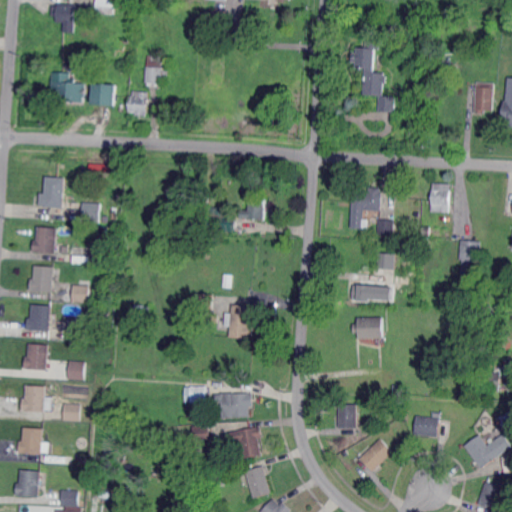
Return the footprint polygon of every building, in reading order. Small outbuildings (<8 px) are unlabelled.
[(122,0),(122,14),(98,13),(98,0),(122,0)] [(380,0),(380,12),(362,11),(362,6),(358,5),(358,0),(380,0)] [(455,0),(454,12),(438,10),(439,0),(455,0)] [(76,7),(80,7),(80,16),(76,16),(75,33),(64,32),(64,23),(57,23),(57,17),(53,17),(53,6),(59,7),(59,4),(76,4),(76,7)] [(225,22),(205,19),(206,9),(226,12),(225,22)] [(381,49),(377,49),(375,71),(385,72),(385,78),(388,78),(387,83),(385,82),(384,96),(397,97),(395,113),(379,111),(381,96),(364,95),(366,68),(356,68),(357,63),(352,62),(353,53),(358,53),(358,47),(366,47),(367,40),(382,41),(381,49)] [(168,85),(146,83),(148,67),(163,68),(163,70),(169,71),(168,85)] [(86,88),(84,88),(84,94),(86,94),(85,97),(83,97),(83,103),(67,102),(67,97),(52,96),(53,72),(71,74),(71,79),(75,79),(75,83),(86,84),(86,88)] [(494,109),(486,108),(486,112),(477,111),(479,81),(496,82),(494,109)] [(117,106),(93,105),(95,85),(118,87),(117,106)] [(148,116),(137,115),(137,112),(130,111),(131,95),(134,96),(135,90),(150,92),(148,116)] [(65,208),(41,207),(42,192),(47,193),(48,176),(67,177),(65,208)] [(451,211),(434,211),(435,182),(453,183),(451,211)] [(382,192),(385,192),(383,211),(354,209),(355,190),(371,191),(371,186),(383,187),(382,192)] [(267,219),(243,218),(243,209),(251,210),(251,197),(268,198),(267,219)] [(102,222),(84,222),(85,202),(103,202),(102,222)] [(237,230),(223,229),(223,215),(238,216),(237,230)] [(396,234),(380,233),(381,219),(396,220),(396,234)] [(58,253),(35,251),(36,239),(39,240),(40,226),(60,228),(58,253)] [(480,260),(478,259),(476,275),(463,274),(464,258),(462,258),(463,239),(482,240),(480,260)] [(107,263),(92,262),(92,247),(108,247),(107,263)] [(395,270),(379,269),(379,253),(381,253),(381,249),(385,250),(385,253),(391,253),(391,249),(396,249),(395,270)] [(60,292),(32,291),(33,278),(36,279),(37,265),(57,266),(56,268),(62,268),(60,292)] [(90,301),(75,300),(75,284),(91,285),(90,301)] [(392,300),(371,299),(371,301),(359,301),(359,300),(354,300),(354,286),(372,286),(372,289),(393,290),(392,300)] [(214,311),(197,310),(198,293),(216,294),(214,311)] [(52,331),(29,329),(30,317),(33,317),(34,304),(54,305),(52,331)] [(151,320),(134,318),(136,304),(152,305),(151,320)] [(252,316),(256,316),(255,327),(256,327),(255,339),(231,337),(232,326),(226,326),(227,312),(234,312),(234,304),(253,306),(252,316)] [(85,341),(68,340),(70,316),(87,317),(85,341)] [(385,338),(361,338),(361,332),(355,332),(355,324),(361,324),(360,318),(384,317),(385,338)] [(49,370),(26,368),(27,356),(31,356),(31,343),(51,344),(49,370)] [(87,380),(70,379),(71,360),(88,361),(87,380)] [(395,368),(399,368),(398,383),(370,381),(371,366),(386,367),(386,363),(395,364),(395,368)] [(502,389),(482,387),(484,370),(494,371),(494,364),(504,365),(502,389)] [(53,409),(47,408),(47,412),(23,410),(24,398),(27,399),(28,385),(48,386),(48,395),(54,396),(53,409)] [(209,402),(192,403),(192,386),(208,385),(209,402)] [(225,417),(224,394),(250,393),(251,416),(225,417)] [(83,420),(65,420),(66,403),(83,404),(83,420)] [(359,428),(340,427),(340,404),(359,404),(359,428)] [(440,436),(417,433),(419,415),(442,418),(440,436)] [(196,443),(194,426),(211,424),(212,442),(196,443)] [(43,454),(21,452),(22,440),(25,441),(26,427),(45,428),(43,454)] [(263,455),(245,458),(242,440),(232,441),(230,431),(258,427),(263,455)] [(490,445),(505,434),(511,444),(511,446),(498,457),(483,468),(467,445),(482,434),(490,445)] [(386,444),(394,452),(374,471),(361,458),(382,439),(383,441),(388,436),(390,439),(386,444)] [(511,471),(506,473),(503,457),(511,455),(511,471)] [(232,475),(230,468),(237,466),(239,473),(232,475)] [(256,498),(248,471),(265,466),(273,492),(256,498)] [(367,475),(363,471),(367,466),(371,471),(367,475)] [(47,490),(41,489),(41,496),(17,495),(18,482),(22,483),(23,469),(43,470),(43,472),(48,472),(47,490)] [(498,510),(480,504),(488,482),(505,488),(498,510)] [(80,506),(63,505),(64,490),(81,490),(80,506)] [(281,504),(284,501),(292,509),(289,511),(263,511),(262,511),(275,498),(281,504)] [(219,508),(214,505),(218,499),(223,503),(219,508)]
